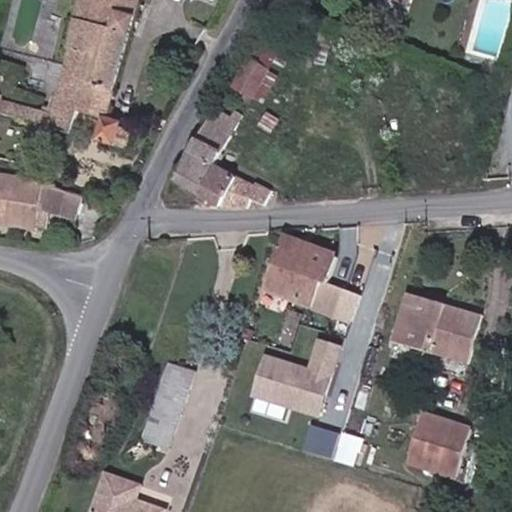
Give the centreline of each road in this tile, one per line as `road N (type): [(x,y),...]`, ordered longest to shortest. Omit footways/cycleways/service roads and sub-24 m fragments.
road 1 (residential): [(137,216),(162,222),(511,201)]
road 2 (unclassified): [(251,0),(137,216)]
road 3 (unclassified): [(103,288),(25,511)]
